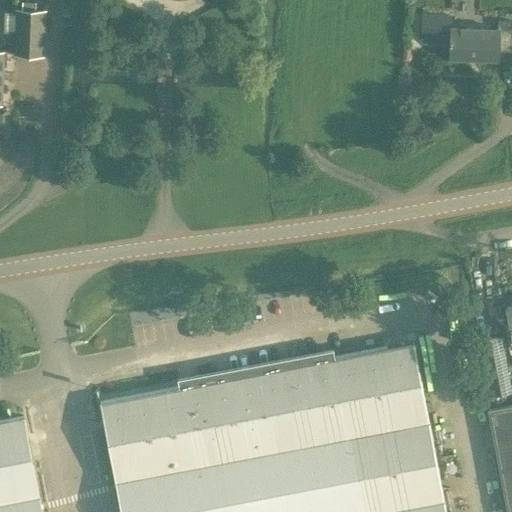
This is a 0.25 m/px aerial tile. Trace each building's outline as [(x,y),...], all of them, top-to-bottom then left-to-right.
[(44,55),(45,9),(15,8),(14,54),(44,55)] [(450,60),(499,61),(499,52),(511,52),(511,21),(498,21),(497,29),(451,28),(451,17),(422,16),(422,34),(443,35),(443,31),(451,32),(450,60)] [(511,391),(501,334),(479,338),(490,396),(511,391)] [(101,402),(122,511),(445,511),(413,343),(101,402)] [(511,511),(511,405),(489,410),(509,511),(511,511)] [(0,422),(0,511),(43,511),(26,417),(0,422)]
